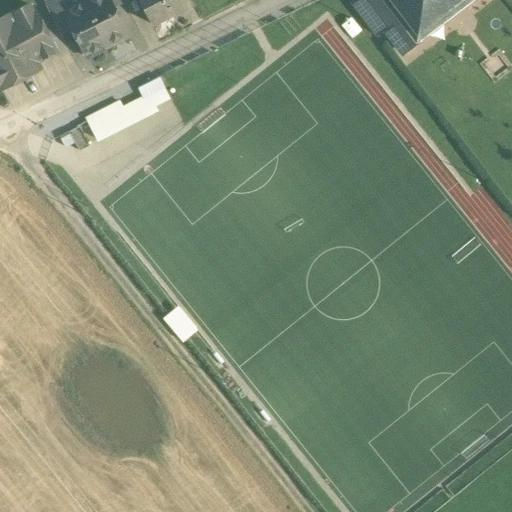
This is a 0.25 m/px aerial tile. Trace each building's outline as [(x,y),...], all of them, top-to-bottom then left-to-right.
[(85,0),(83,1),(107,47),(127,37),(112,7),(108,0),(85,0)] [(178,0),(137,0),(150,25),(183,8),(178,0)] [(402,54),(415,44),(379,0),(361,0),(352,7),(375,35),(382,29),(402,54)] [(380,0),(415,44),(471,0),(380,0)] [(72,30),(63,12),(64,11),(59,1),(46,7),(60,36),(72,30)] [(107,47),(83,1),(64,11),(63,12),(72,30),(86,58),(107,47)] [(34,9),(13,20),(10,14),(0,19),(0,87),(39,69),(32,57),(38,54),(40,58),(55,51),(34,9)] [(328,22),(314,33),(511,280),(511,225),(482,188),(469,199),(328,22)] [(118,102),(92,116),(93,118),(86,121),(97,141),(157,110),(155,107),(169,100),(162,87),(121,108),(118,102)] [(88,149),(77,128),(68,132),(73,142),(80,154),(88,149)] [(68,132),(59,137),(64,148),(73,142),(68,132)] [(182,342),(198,329),(178,306),(163,319),(182,342)]
